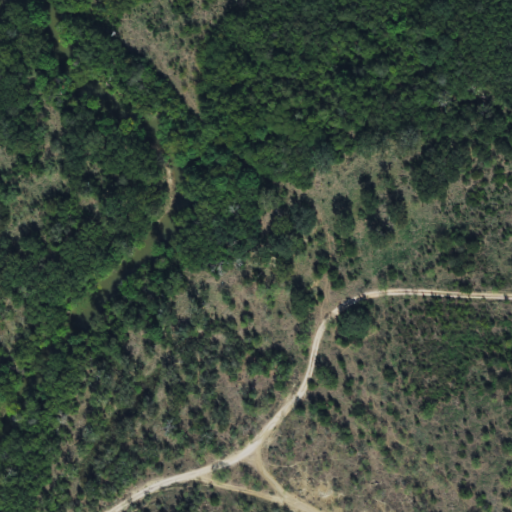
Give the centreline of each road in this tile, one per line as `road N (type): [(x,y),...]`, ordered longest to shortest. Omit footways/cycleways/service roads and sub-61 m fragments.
road 1 (residential): [(511,320),(382,333),(276,384),(256,490)]
road 2 (residential): [(284,511),(256,490),(156,511)]
